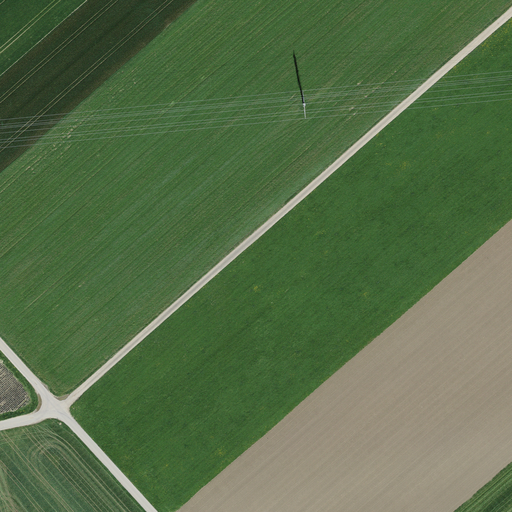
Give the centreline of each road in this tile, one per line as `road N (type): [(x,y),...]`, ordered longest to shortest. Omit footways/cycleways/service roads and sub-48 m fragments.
road 1 (track): [(511,10),(58,409)]
road 2 (track): [(58,409),(151,511)]
